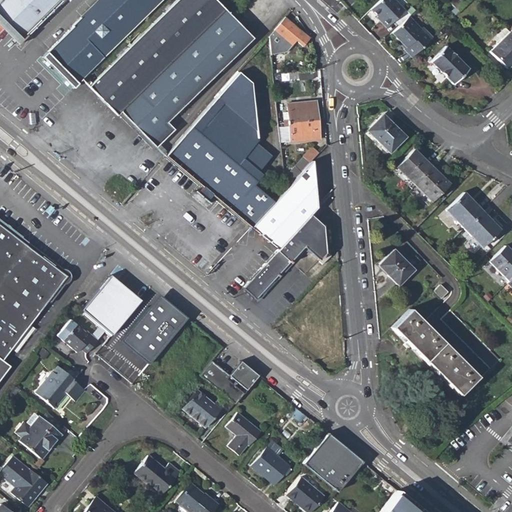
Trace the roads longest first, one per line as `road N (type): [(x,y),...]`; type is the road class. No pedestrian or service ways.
road 1 (secondary): [(0,134),(305,384),(347,407)]
road 2 (residential): [(347,407),(358,358),(342,174)]
road 3 (residential): [(342,174),(457,285),(453,303),(434,320)]
road 4 (unknown): [(0,388),(87,283),(87,244)]
road 5 (residential): [(265,511),(172,434),(139,421)]
road 6 (secondary): [(347,407),(389,457),(455,511)]
road 7 (residential): [(139,421),(111,438),(50,511)]
